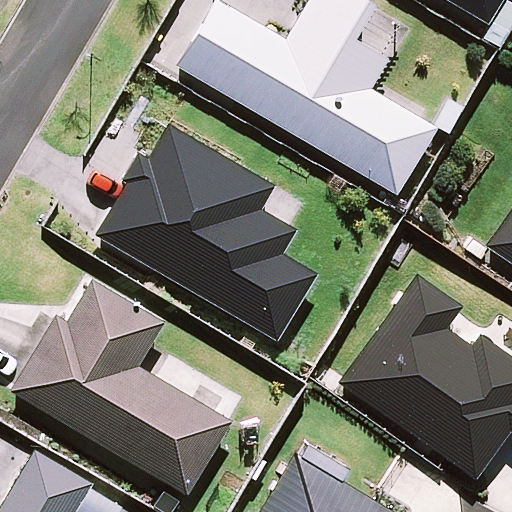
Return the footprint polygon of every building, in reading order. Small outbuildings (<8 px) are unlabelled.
[(369,6),(358,0),(309,0),(285,43),(210,0),(188,38),(174,64),(397,192),(435,127),(371,90),(389,60),(350,38),(369,6)] [(451,0),(486,20),(498,0),(451,0)] [(267,185),(164,124),(98,234),(276,340),(315,276),(278,254),(293,230),(255,207),(267,185)] [(511,212),(489,246),(511,261),(511,212)] [(456,303),(418,276),(340,383),(484,486),(511,446),(511,358),(477,333),(469,345),(440,324),(456,303)] [(160,326),(87,283),(65,321),(56,315),(12,391),(187,494),(229,422),(136,367),(160,326)] [(73,511),(91,483),(34,450),(0,507),(0,511),(73,511)]
